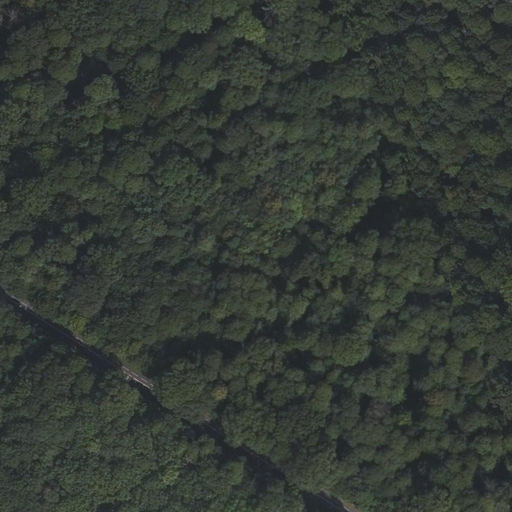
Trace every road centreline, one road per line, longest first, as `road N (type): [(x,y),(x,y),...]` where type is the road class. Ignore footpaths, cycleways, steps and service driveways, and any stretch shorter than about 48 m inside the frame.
road 1 (track): [(280,511),(278,476),(250,433),(336,43)]
road 2 (unclassified): [(0,297),(344,511)]
